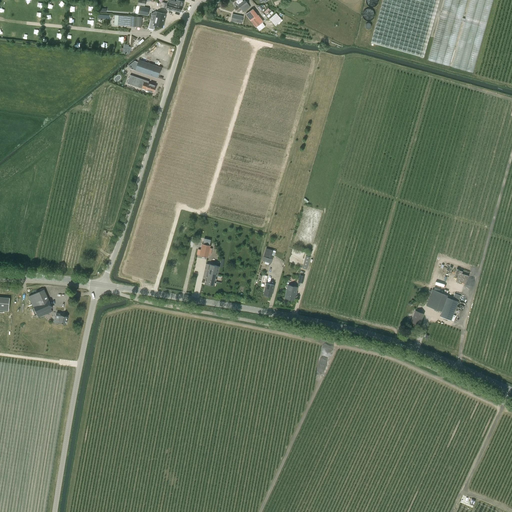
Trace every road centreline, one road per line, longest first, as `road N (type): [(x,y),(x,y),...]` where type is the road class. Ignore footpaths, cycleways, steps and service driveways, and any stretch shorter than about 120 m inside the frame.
road 1 (unclassified): [(511,388),(389,338),(316,319),(101,286)]
road 2 (unclassified): [(101,286),(189,15),(202,0)]
road 3 (unclassified): [(55,511),(101,286)]
